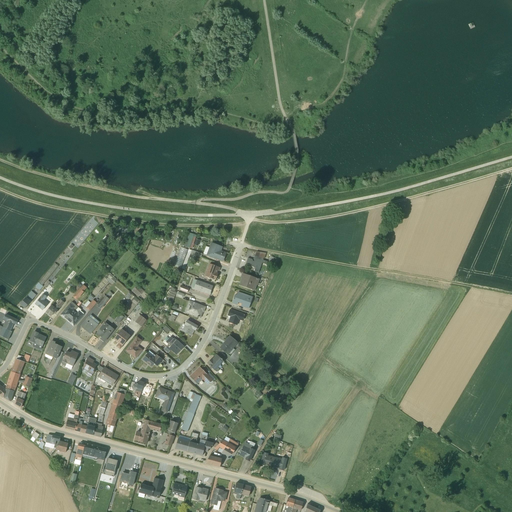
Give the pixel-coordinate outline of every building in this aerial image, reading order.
[(196,235),(187,233),(183,246),(192,249),(196,235)] [(222,261),(226,253),(220,251),(222,247),(211,243),(209,248),(206,246),(203,254),(206,255),(222,261)] [(180,247),(175,265),(181,267),(185,254),(186,249),(180,247)] [(191,250),(189,249),(181,269),(184,270),(191,250)] [(248,258),(245,265),(249,266),(250,268),(252,267),(254,268),(255,269),(254,271),(258,273),(262,263),(266,265),(267,262),(263,260),(263,259),(264,259),(266,254),(256,252),(253,259),(254,260),(253,262),(252,261),(252,260),(248,258)] [(35,286),(40,290),(43,286),(43,285),(58,266),(55,263),(54,263),(35,286)] [(204,277),(215,281),(218,274),(217,273),(217,271),(219,272),(220,268),(209,264),(204,277)] [(259,279),(241,273),(240,278),(241,278),(238,285),(254,291),(256,285),(257,286),(259,279)] [(175,289),(160,276),(157,279),(162,283),(161,283),(171,291),(170,292),(172,293),(175,289)] [(213,286),(194,279),(191,287),(194,288),(193,290),(210,296),(211,293),(210,292),(213,286)] [(59,299),(63,301),(64,299),(62,297),(64,295),(65,295),(72,285),(70,283),(60,296),(61,296),(59,299)] [(138,283),(132,290),(138,296),(145,289),(138,283)] [(73,297),(76,300),(85,289),(86,290),(84,292),(85,293),(88,290),(86,288),(87,288),(83,285),(73,297)] [(48,292),(44,289),(41,293),(43,294),(34,304),(42,310),(48,303),(44,300),(47,297),(45,296),(48,292)] [(160,305),(167,292),(163,290),(151,310),(153,312),(158,304),(160,305)] [(36,295),(31,291),(19,304),(24,309),(36,295)] [(95,305),(100,309),(110,297),(109,296),(110,295),(111,296),(113,294),(109,292),(106,296),(104,295),(95,305)] [(234,295),(231,304),(237,305),(238,303),(241,304),(240,307),(248,309),(252,297),(237,292),(236,295),(234,295)] [(84,305),(86,307),(86,308),(89,311),(96,303),(98,301),(96,299),(94,301),(93,300),(90,303),(88,301),(84,305)] [(51,305),(45,313),(51,317),(53,314),(54,315),(64,303),(60,300),(54,307),(51,305)] [(189,301),(184,313),(200,319),(203,313),(206,307),(189,301)] [(67,321),(78,307),(72,302),(70,304),(70,303),(60,315),(67,321)] [(81,310),(78,307),(67,321),(73,327),(84,314),(81,310)] [(230,317),(228,323),(237,326),(239,320),(242,321),(245,315),(229,310),(227,316),(230,317)] [(119,314),(114,321),(118,324),(123,318),(125,319),(127,317),(121,313),(120,314),(119,314)] [(141,326),(147,319),(141,313),(135,321),(141,326)] [(0,326),(0,335),(8,340),(17,320),(5,314),(2,320),(5,321),(2,327),(0,326)] [(98,324),(99,322),(90,315),(89,317),(88,316),(80,326),(90,335),(98,325),(98,324)] [(181,331),(191,337),(194,331),(195,331),(198,326),(187,320),(184,325),(185,325),(181,331)] [(114,330),(105,322),(95,333),(101,338),(100,339),(104,343),(114,330)] [(170,330),(165,326),(162,329),(167,334),(170,330)] [(115,347),(120,350),(131,336),(121,329),(113,339),(118,343),(115,347)] [(39,333),(33,331),(29,341),(34,343),(32,347),(40,350),(46,337),(39,334),(39,333)] [(142,341),(136,336),(125,351),(135,359),(143,350),(138,346),(142,341)] [(181,351),(184,347),(176,340),(174,338),(173,339),(171,336),(165,342),(168,344),(163,349),(168,353),(171,351),(176,356),(180,351),(181,351)] [(238,343),(229,336),(219,348),(227,355),(228,355),(229,356),(235,350),(233,349),(238,343)] [(62,352),(64,350),(61,349),(62,347),(55,344),(55,342),(51,340),(48,347),(45,354),(45,357),(51,360),(52,357),(57,359),(60,351),(62,352)] [(78,353),(71,350),(71,352),(69,352),(66,351),(61,363),(62,365),(64,366),(66,365),(65,367),(71,370),(72,366),(73,366),(78,353)] [(147,353),(142,360),(151,367),(154,364),(157,367),(162,360),(156,355),(153,358),(147,353)] [(223,362),(216,355),(212,359),(211,359),(207,363),(215,372),(217,372),(218,370),(218,369),(218,368),(220,365),(222,364),(223,363),(223,362)] [(82,371),(87,374),(86,375),(91,378),(96,369),(95,368),(97,365),(93,363),(94,361),(88,357),(84,364),(83,367),(82,367),(81,368),(82,369),(83,370),(82,371)] [(20,374),(25,362),(16,359),(11,372),(6,388),(14,391),(20,374)] [(104,368),(99,366),(97,371),(101,373),(98,377),(112,386),(112,385),(114,386),(118,379),(116,378),(118,376),(104,368)] [(200,367),(190,377),(197,384),(202,379),(208,385),(214,378),(210,374),(208,375),(200,367)] [(77,376),(71,374),(67,383),(72,386),(77,376)] [(32,379),(33,377),(29,375),(29,377),(26,376),(22,385),(29,388),(32,379)] [(136,390),(133,396),(139,398),(144,383),(139,381),(138,384),(137,384),(131,387),(134,391),(136,390)] [(0,395),(3,397),(10,401),(14,391),(6,388),(6,389),(0,385),(0,395)] [(252,390),(259,397),(262,394),(255,387),(252,390)] [(121,408),(126,391),(125,390),(118,388),(116,393),(116,392),(112,405),(121,408)] [(174,393),(159,388),(155,398),(164,401),(160,411),(167,414),(174,393)] [(195,394),(189,391),(186,398),(187,398),(192,401),(184,421),(181,429),(181,430),(187,432),(201,396),(195,394)] [(21,407),(26,394),(19,392),(15,404),(21,407)] [(107,403),(101,401),(97,413),(103,415),(107,403)] [(184,421),(192,401),(189,401),(185,411),(184,411),(181,420),(184,421)] [(114,427),(121,408),(112,405),(106,424),(108,425),(108,427),(111,428),(112,426),(114,427)] [(69,413),(65,428),(74,430),(78,417),(79,412),(75,411),(74,415),(69,413)] [(89,417),(89,415),(84,414),(83,419),(80,432),(85,433),(89,417)] [(74,430),(80,432),(83,419),(78,417),(74,430)] [(96,419),(89,417),(85,433),(93,435),(96,422),(96,419)] [(159,432),(162,424),(161,424),(144,419),(140,432),(136,431),(133,441),(147,444),(150,430),(159,432)] [(178,424),(170,421),(166,430),(169,431),(168,434),(167,434),(164,444),(171,446),(174,436),(178,424)] [(93,435),(101,437),(103,427),(102,426),(102,424),(101,424),(99,424),(101,424),(96,422),(93,435)] [(201,435),(198,444),(195,444),(198,434),(192,433),(190,438),(187,451),(193,453),(196,454),(202,456),(203,451),(207,452),(208,449),(210,450),(211,446),(212,446),(214,442),(213,441),(210,441),(209,442),(206,441),(207,437),(207,436),(207,433),(202,432),(202,435),(201,435)] [(46,443),(45,447),(53,449),(54,448),(56,448),(59,442),(59,441),(60,437),(50,435),(50,436),(47,436),(45,442),(46,443)] [(178,439),(175,448),(179,449),(181,449),(185,437),(179,435),(178,439)] [(190,438),(185,437),(181,449),(183,450),(187,451),(190,438)] [(217,446),(214,449),(217,451),(219,448),(223,450),(232,455),(238,444),(230,439),(227,443),(223,440),(217,446)] [(55,450),(65,453),(68,443),(59,441),(59,442),(56,448),(55,450)] [(255,444),(250,442),(249,444),(245,442),(238,456),(245,459),(249,462),(255,450),(252,449),(255,444)] [(84,446),(79,444),(74,464),(80,465),(82,457),(84,446)] [(82,457),(92,459),(96,460),(97,459),(104,460),(107,449),(106,449),(96,446),(85,444),(84,446),(82,457)] [(263,452),(259,464),(264,465),(272,467),(274,457),(267,455),(268,454),(266,453),(266,452),(263,451),(263,452)] [(209,456),(205,464),(219,467),(222,459),(209,456)] [(274,457),(272,467),(279,469),(283,470),(283,469),(286,470),(289,457),(286,457),(285,458),(281,457),(281,459),(274,457)] [(107,459),(103,474),(113,477),(118,461),(114,459),(113,460),(107,459)] [(122,473),(120,482),(127,484),(127,485),(132,486),(136,473),(130,472),(129,475),(122,473)] [(141,484),(138,493),(139,493),(138,496),(143,498),(144,494),(147,495),(148,496),(148,497),(149,497),(149,496),(151,496),(156,497),(156,496),(159,496),(163,480),(154,478),(152,487),(146,486),(146,485),(141,484)] [(171,496),(174,496),(173,497),(177,498),(178,497),(184,498),(188,485),(184,484),(184,486),(174,483),(171,496)] [(233,492),(233,494),(236,495),(235,497),(236,497),(236,498),(239,499),(241,494),(248,496),(251,487),(236,483),(234,492),(233,492)] [(195,487),(192,500),(198,501),(198,500),(205,502),(208,489),(202,488),(195,487)] [(225,502),(227,492),(223,491),(223,490),(214,488),(210,504),(214,505),(213,509),(218,511),(221,501),(225,502)] [(265,511),(269,500),(259,497),(258,500),(257,500),(253,511),(265,511)] [(288,498),(283,511),(290,511),(295,500),(288,498)] [(303,503),(303,502),(295,500),(290,511),(295,511),(296,509),(300,510),(303,503)] [(269,501),(266,511),(270,511),(271,506),(276,507),(277,504),(269,501)]
